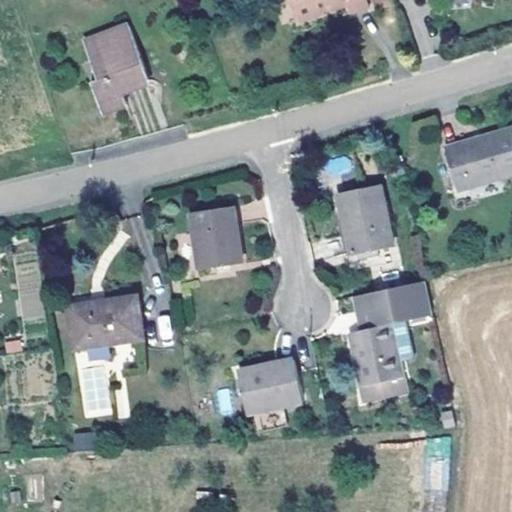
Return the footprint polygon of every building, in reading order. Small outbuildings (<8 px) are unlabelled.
[(291,0),(297,18),(305,15),(345,1),(347,6),(349,13),(369,6),(366,0),(291,0)] [(347,6),(345,1),(305,15),(306,20),(347,6)] [(129,25),(86,40),(99,79),(92,81),(102,112),(126,104),(122,94),(120,88),(148,79),(129,25)] [(149,84),(148,79),(120,88),(122,94),(149,84)] [(511,128),(445,148),(456,189),(511,173),(511,128)] [(400,154),(390,156),(391,162),(401,159),(400,154)] [(379,184),(337,192),(350,254),(391,245),(379,184)] [(232,206),(189,212),(198,269),(241,262),(232,206)] [(424,279),(370,291),(377,326),(362,329),(350,333),(365,401),(407,392),(392,322),(431,314),(424,279)] [(24,315),(41,315),(41,291),(24,291),(24,315)] [(370,291),(354,295),(362,329),(377,326),(370,291)] [(135,296),(67,305),(74,347),(142,336),(135,296)] [(292,359),(236,371),(245,414),(301,401),(292,359)] [(216,389),(219,415),(232,413),(229,388),(216,389)] [(450,410),(441,412),(444,426),(453,425),(450,410)] [(73,452),(97,450),(95,431),(72,433),(73,452)] [(425,439),(426,492),(449,491),(448,438),(425,439)]
